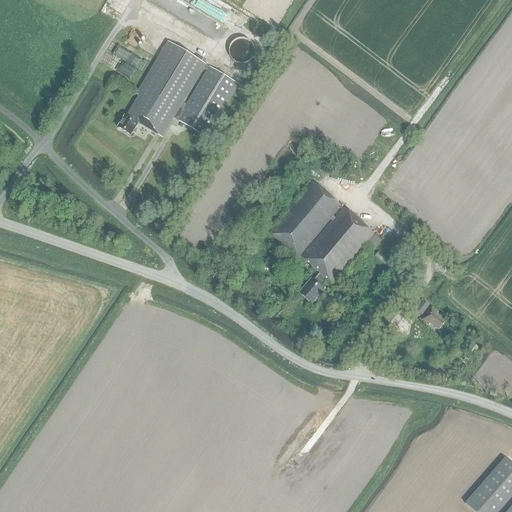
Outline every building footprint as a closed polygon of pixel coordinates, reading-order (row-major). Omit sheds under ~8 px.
[(234,42),(238,54),(243,53),(242,51),(247,49),(244,39),(234,42)] [(206,64),(168,41),(167,41),(131,101),(134,103),(127,115),(126,114),(118,127),(131,135),(138,123),(162,138),(173,118),(206,138),(238,84),(209,66),(190,98),(187,96),(206,64)] [(335,209),(339,205),(311,181),(268,232),(296,255),(332,214),(333,215),(299,255),(320,272),(314,279),(312,278),(300,292),(312,302),(324,288),(321,285),(327,278),(333,283),(367,242),(374,247),(380,239),(341,206),(337,211),(335,209)] [(380,252),(376,255),(387,265),(391,262),(380,252)] [(429,306),(423,301),(415,311),(422,315),(429,306)] [(446,321),(437,313),(438,312),(431,306),(422,319),(429,324),(430,322),(439,329),(446,321)] [(473,355),(478,346),(474,343),(468,352),(473,355)] [(498,511),(511,497),(511,465),(504,459),(465,503),(474,511),(498,511)]
